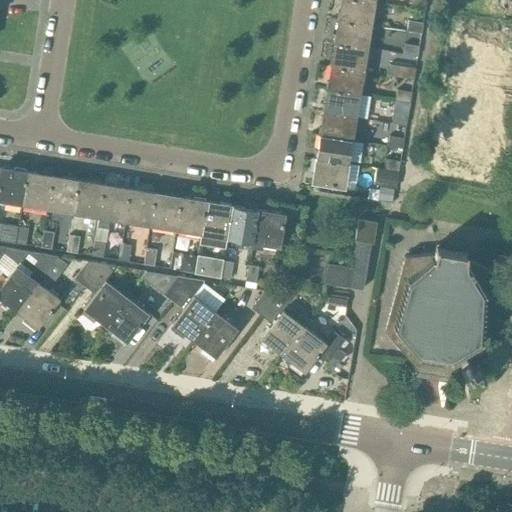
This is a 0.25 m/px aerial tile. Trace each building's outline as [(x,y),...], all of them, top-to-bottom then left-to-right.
[(364,0),(341,0),(338,19),(369,24),(373,1),(364,0)] [(410,0),(409,8),(424,11),(426,0),(410,0)] [(365,47),(368,33),(369,24),(338,19),(334,41),(365,47)] [(407,20),(405,31),(421,34),(422,23),(407,20)] [(334,41),(331,64),(362,69),(365,47),(334,41)] [(418,46),(403,44),(402,54),(417,57),(418,46)] [(358,93),(362,69),(331,64),(327,88),(358,93)] [(414,68),(388,65),(387,76),(413,80),(414,68)] [(354,116),(358,93),(327,88),(323,111),(354,116)] [(411,92),(396,89),(394,100),(409,103),(411,92)] [(323,111),(319,134),(350,139),(354,116),(323,111)] [(392,113),(390,123),(405,126),(407,115),(392,113)] [(319,134),(315,157),(346,162),(350,139),(319,134)] [(403,139),(388,137),(386,145),(401,147),(403,139)] [(398,171),(401,147),(386,145),(383,169),(398,171)] [(315,157),(311,180),(342,185),(346,162),(315,157)] [(27,171),(1,167),(0,167),(0,166),(0,199),(21,203),(27,171)] [(375,169),(372,185),(395,188),(397,172),(375,169)] [(21,203),(47,207),(52,175),(27,171),(21,203)] [(47,207),(73,212),(78,179),(52,175),(47,207)] [(73,212),(99,216),(104,184),(78,179),(73,212)] [(99,216),(124,220),(129,188),(104,184),(99,216)] [(124,220),(150,224),(156,192),(129,188),(124,220)] [(150,224),(176,228),(181,196),(156,192),(150,224)] [(176,228),(201,233),(206,200),(181,196),(176,228)] [(201,233),(227,237),(232,204),(206,200),(201,233)] [(227,237),(253,241),(258,209),(232,204),(227,237)] [(258,209),(253,241),(278,245),(283,213),(258,209)] [(324,281),(349,286),(362,288),(370,241),(372,241),(375,220),(358,217),(355,239),(356,239),(352,266),(327,262),(324,281)] [(0,223),(0,241),(15,243),(18,227),(0,223)] [(25,245),(28,228),(18,227),(15,243),(25,245)] [(43,231),(40,248),(51,249),(54,232),(43,231)] [(69,235),(67,253),(78,254),(80,237),(69,235)] [(95,239),(92,257),(103,258),(106,241),(95,239)] [(120,244),(118,260),(129,262),(131,245),(120,244)] [(413,370),(447,375),(448,375),(448,377),(449,377),(450,369),(459,364),(464,371),(462,383),(472,385),(474,373),(481,368),(476,360),(471,363),(468,358),(487,346),(493,269),(465,257),(466,249),(464,249),(464,252),(437,248),(437,244),(436,244),(434,252),(404,255),(384,329),(412,363),(411,371),(412,371),(413,370)] [(0,264),(11,272),(15,266),(27,250),(0,246),(0,264)] [(147,248),(144,265),(156,267),(158,250),(147,248)] [(172,252),(170,269),(180,270),(183,254),(172,252)] [(11,272),(0,285),(0,298),(15,310),(37,282),(43,274),(57,256),(42,253),(29,271),(31,272),(29,276),(15,266),(11,272)] [(197,257),(195,273),(206,275),(208,258),(197,257)] [(84,285),(101,263),(86,260),(73,277),(84,285)] [(223,261),(220,277),(231,279),(233,262),(223,261)] [(115,265),(101,263),(84,285),(94,293),(83,308),(104,324),(126,295),(104,279),(115,265)] [(249,265),(246,282),(257,283),(260,267),(249,265)] [(37,282),(15,310),(37,326),(58,298),(46,289),(52,281),(43,274),(37,282)] [(172,300),(190,277),(176,275),(162,293),(172,300)] [(204,279),(190,277),(172,300),(182,308),(171,323),(193,339),(214,310),(193,294),(204,279)] [(261,314),(278,291),(265,289),(252,307),(261,314)] [(293,294),(278,291),(261,314),(272,322),(260,337),(282,354),(304,325),(282,308),(293,294)] [(126,295),(104,324),(126,341),(147,312),(126,295)] [(328,295),(327,304),(344,307),(346,299),(328,295)] [(214,310),(193,339),(215,356),(237,327),(214,310)] [(324,341),(304,325),(282,354),(304,370),(316,353),(327,361),(344,338),(333,330),(324,341)]
